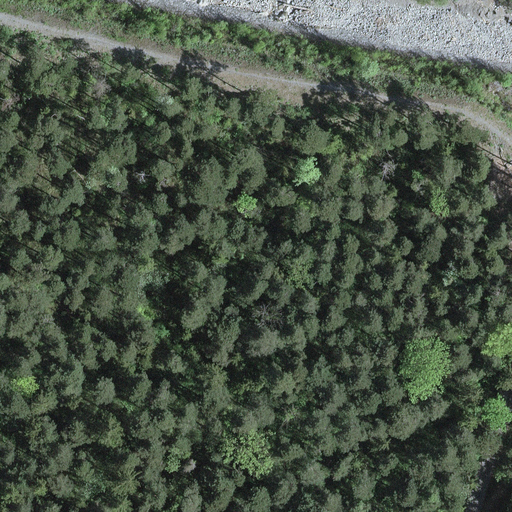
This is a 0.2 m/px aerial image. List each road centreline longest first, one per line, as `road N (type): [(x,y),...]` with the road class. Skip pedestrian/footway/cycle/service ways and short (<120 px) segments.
road 1 (track): [(511,140),(464,109),(138,52),(0,18)]
road 2 (track): [(475,511),(511,348)]
